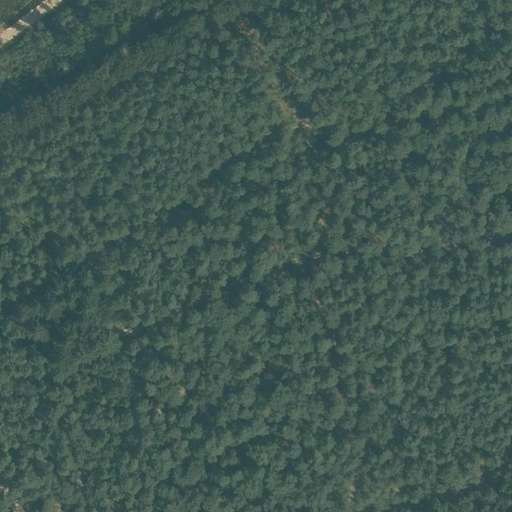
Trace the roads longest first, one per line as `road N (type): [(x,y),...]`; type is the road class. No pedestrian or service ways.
road 1 (track): [(0,396),(273,266),(511,235)]
road 2 (track): [(250,0),(327,186),(316,267),(349,422),(345,511)]
road 3 (track): [(0,289),(298,109)]
road 4 (track): [(302,118),(389,124),(511,78)]
road 5 (track): [(511,474),(345,509)]
